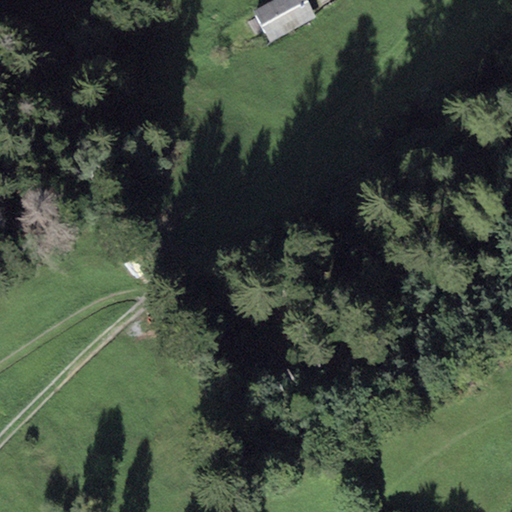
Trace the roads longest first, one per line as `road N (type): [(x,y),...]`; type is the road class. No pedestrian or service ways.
road 1 (track): [(511,42),(148,301),(0,445)]
road 2 (track): [(148,301),(123,296),(89,308),(0,367)]
